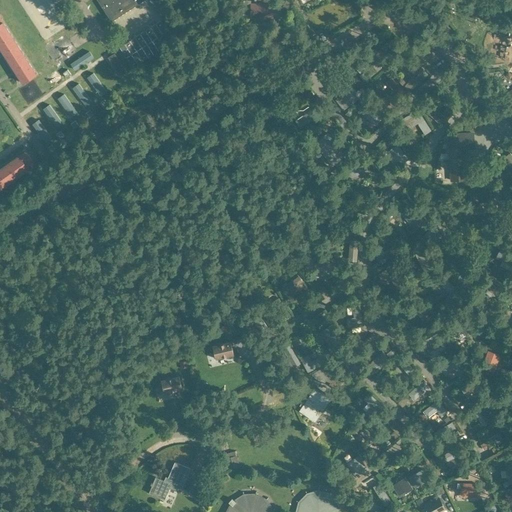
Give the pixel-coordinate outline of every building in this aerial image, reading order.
[(97,0),(109,20),(142,0),(97,0)] [(287,0),(286,0),(280,11),(286,15),(291,4),(287,0)] [(250,3),(250,17),(273,18),(274,5),(250,3)] [(46,5),(0,26),(0,46),(54,22),(46,5)] [(162,19),(153,25),(159,33),(168,27),(162,19)] [(88,50),(68,63),(73,70),(93,57),(88,50)] [(112,69),(119,67),(115,53),(108,55),(112,69)] [(403,86),(409,92),(427,75),(422,70),(403,86)] [(98,95),(106,89),(92,71),(84,77),(98,95)] [(55,72),(22,94),(50,135),(83,112),(55,72)] [(393,91),(387,97),(392,102),(404,90),(392,78),(386,83),(393,91)] [(79,81),(70,87),(84,106),(92,101),(79,81)] [(360,89),(357,91),(352,86),(335,99),(343,110),(364,94),(360,89)] [(298,110),(311,101),(304,91),(291,100),(298,110)] [(375,125),(384,115),(367,99),(358,109),(375,125)] [(426,112),(440,125),(455,109),(450,104),(440,114),(432,106),(426,112)] [(307,124),(320,115),(313,105),(300,114),(307,124)] [(422,130),(429,125),(417,108),(402,118),(409,128),(417,123),(422,130)] [(0,191),(32,169),(4,129),(0,132),(0,191)] [(474,132),(463,132),(463,130),(456,131),(456,135),(450,135),(451,147),(449,147),(452,180),(466,180),(464,150),(475,149),(474,132)] [(315,142),(332,166),(345,156),(328,132),(315,142)] [(399,166),(409,158),(397,144),(387,152),(399,166)] [(511,154),(510,152),(503,158),(511,168),(511,154)] [(370,166),(365,158),(340,176),(345,183),(370,166)] [(398,203),(417,221),(422,216),(403,198),(398,203)] [(487,201),(466,208),(469,217),(475,216),(474,212),(489,207),(487,201)] [(438,238),(434,234),(442,226),(437,221),(423,235),(432,245),(438,238)] [(357,242),(353,235),(337,246),(341,253),(357,242)] [(462,243),(453,260),(465,266),(475,250),(462,243)] [(382,264),(396,254),(391,248),(378,258),(382,264)] [(424,251),(414,258),(425,274),(435,267),(424,251)] [(325,280),(337,271),(326,256),(314,265),(325,280)] [(511,262),(501,259),(499,267),(511,271),(511,262)] [(378,274),(382,281),(387,278),(389,280),(390,279),(398,290),(406,284),(392,265),(378,274)] [(299,275),(282,288),(286,294),(303,281),(299,275)] [(482,286),(496,295),(504,284),(489,275),(482,286)] [(454,297),(460,291),(444,278),(439,284),(454,297)] [(347,327),(362,325),(360,301),(352,302),(354,317),(346,318),(347,327)] [(426,324),(432,319),(417,302),(411,307),(426,324)] [(246,318),(257,333),(262,329),(255,319),(262,314),(258,309),(246,318)] [(461,330),(466,336),(473,332),(462,318),(449,328),(455,335),(461,330)] [(331,324),(320,332),(330,348),(341,339),(331,324)] [(240,332),(238,326),(231,327),(233,334),(240,332)] [(438,332),(417,344),(421,351),(442,338),(438,332)] [(212,345),(215,359),(234,355),(231,341),(212,345)] [(300,360),(290,343),(280,349),(284,355),(290,366),(300,360)] [(481,367),(494,372),(500,354),(488,350),(481,367)] [(382,351),(372,361),(368,365),(373,370),(376,373),(390,360),(382,351)] [(308,372),(325,363),(321,356),(312,361),(308,354),(300,358),(308,372)] [(458,376),(465,370),(456,357),(441,369),(445,375),(453,369),(458,376)] [(405,359),(399,364),(415,381),(421,376),(405,359)] [(161,380),(164,394),(182,389),(179,376),(161,380)] [(475,377),(460,387),(464,393),(473,387),(478,394),(484,390),(475,377)] [(414,400),(430,386),(424,379),(408,393),(414,400)] [(300,410),(315,420),(330,400),(314,389),(300,410)] [(329,398),(336,402),(340,396),(333,392),(329,398)] [(372,417),(383,406),(369,393),(363,398),(371,406),(366,412),(372,417)] [(437,399),(422,410),(428,417),(436,411),(441,416),(447,411),(437,399)] [(469,413),(474,421),(491,409),(486,402),(469,413)] [(386,418),(401,435),(406,431),(391,414),(386,418)] [(456,427),(452,421),(433,433),(437,439),(456,427)] [(503,440),(510,436),(499,421),(485,430),(490,437),(497,432),(503,440)] [(374,446),(379,441),(365,427),(360,432),(374,446)] [(467,452),(463,444),(442,454),(446,462),(467,452)] [(211,460),(214,472),(240,465),(237,455),(236,455),(235,450),(225,453),(226,456),(211,460)] [(355,475),(366,466),(358,454),(346,463),(355,475)] [(164,499),(169,487),(177,490),(178,487),(189,491),(196,473),(190,470),(190,469),(175,462),(166,481),(155,477),(153,483),(151,482),(150,484),(152,485),(149,492),(164,499)] [(415,487),(429,479),(422,468),(409,477),(415,487)] [(399,497),(413,488),(405,476),(391,484),(399,497)] [(383,503),(390,499),(379,482),(372,486),(383,503)] [(477,495),(477,484),(461,484),(460,494),(477,495)] [(441,487),(435,490),(438,496),(444,493),(441,487)] [(343,511),(342,505),(344,504),(341,500),(339,501),(337,498),(330,492),(318,489),(306,493),(298,502),(295,511),(343,511)] [(235,502),(232,498),(228,502),(232,505),(225,511),(271,511),(272,511),(269,505),(264,500),(258,497),(251,496),(245,497),(239,499),(235,502)] [(423,506),(426,511),(440,511),(445,509),(439,497),(423,506)]
